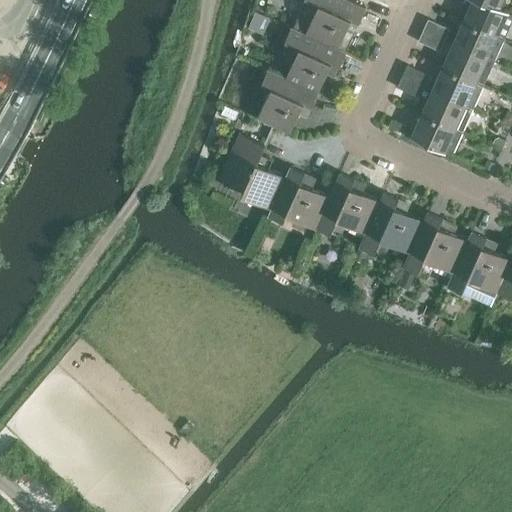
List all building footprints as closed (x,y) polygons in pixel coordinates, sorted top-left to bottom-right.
[(360,21),(366,6),(352,0),(312,0),(320,3),(307,32),(339,46),(347,50),(355,32),(347,28),(352,17),(360,21)] [(473,0),(464,20),(497,35),(505,38),(511,22),(511,13),(507,11),(499,7),(499,8),(481,0),(473,0)] [(269,17),(254,11),(251,19),(265,25),(269,17)] [(429,18),(424,29),(446,39),(451,28),(429,18)] [(505,38),(497,35),(464,20),(454,43),(486,58),(487,57),(494,61),(505,38)] [(287,75),(319,90),(332,61),(340,64),(347,50),(339,46),(307,32),(292,25),(286,39),(300,46),(287,75)] [(446,39),(424,29),(419,40),(441,50),(446,39)] [(486,58),(454,43),(443,67),(483,86),(494,61),(487,57),(486,58)] [(403,75),(425,86),(430,74),(408,65),(403,75)] [(433,90),(473,109),(483,86),(443,67),(433,90)] [(319,90),(287,75),(269,68),(262,82),(272,87),(259,116),(291,131),(304,101),(313,105),(319,90)] [(420,96),(425,86),(403,75),(398,86),(420,96)] [(423,113),(462,131),(473,109),(433,90),(423,113)] [(511,112),(508,110),(503,121),(511,124),(511,112)] [(451,153),(462,131),(423,113),(412,136),(451,153)] [(404,132),(407,125),(393,118),(389,125),(404,132)] [(271,208),(285,175),(273,169),(258,162),(266,144),(240,132),(220,177),(245,188),(242,194),(271,208)] [(315,226),(330,194),(302,181),(306,173),(289,165),(285,175),(271,208),(269,213),(283,219),(286,213),(315,226)] [(330,194),(315,226),(331,233),(338,218),(366,231),(380,199),(351,186),(355,178),(340,171),(330,194)] [(410,251),(424,219),(395,206),(399,198),(383,191),(380,199),(366,231),(359,246),(375,253),(382,238),(410,251)] [(454,271),(467,239),(439,226),(442,218),(427,211),(424,219),(410,251),(403,265),(418,272),(424,257),(454,271)] [(490,304),(496,290),(510,259),(482,246),(486,237),(471,230),(467,239),(454,271),(447,285),(490,304)] [(511,254),(510,259),(496,290),(511,296),(511,254)]
